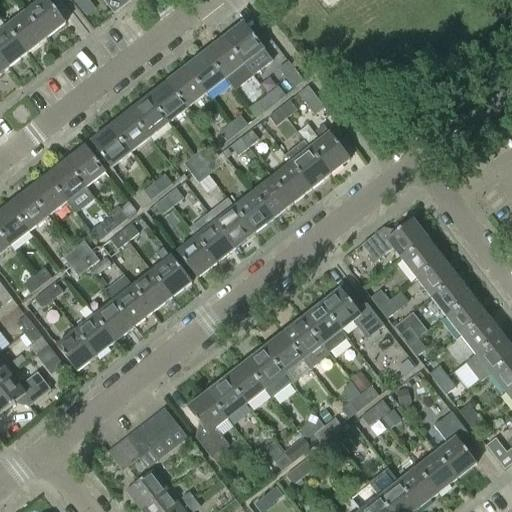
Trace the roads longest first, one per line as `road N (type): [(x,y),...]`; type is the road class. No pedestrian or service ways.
road 1 (residential): [(40,453),(415,173)]
road 2 (residential): [(0,163),(189,17),(195,0)]
road 3 (residential): [(511,275),(442,189),(415,173)]
